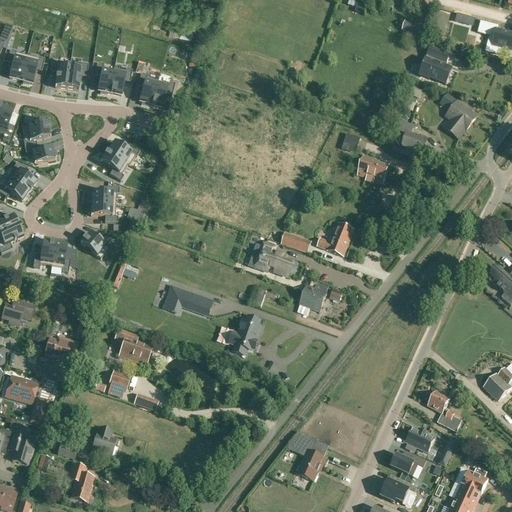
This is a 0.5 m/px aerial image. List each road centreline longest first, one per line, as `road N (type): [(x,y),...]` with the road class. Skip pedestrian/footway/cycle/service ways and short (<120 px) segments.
road 1 (unclassified): [(208,511),(486,162)]
road 2 (residential): [(348,511),(459,277)]
road 3 (residential): [(66,177),(29,220),(52,232),(73,230),(69,186)]
